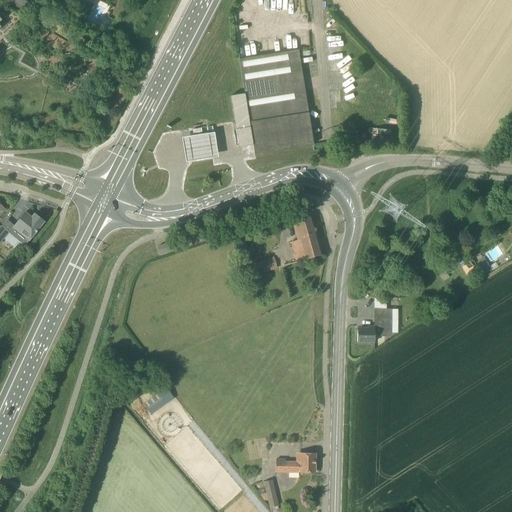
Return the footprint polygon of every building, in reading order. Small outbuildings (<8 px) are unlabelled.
[(89,16),(95,3),(86,0),(85,0),(80,12),(89,16)] [(40,3),(33,5),(31,10),(39,15),(44,6),(40,3)] [(313,145),(312,137),(298,50),(239,59),(244,94),(230,96),(236,135),(234,136),(236,145),(252,143),(252,145),(253,145),(254,154),(313,145)] [(186,161),(217,156),(213,133),(182,138),(186,161)] [(24,246),(28,241),(29,241),(44,222),(34,214),(31,217),(25,212),(13,228),(12,228),(9,232),(1,226),(0,226),(0,243),(9,233),(24,246)] [(296,262),(322,255),(311,217),(295,222),(300,240),(291,242),(296,262)] [(159,255),(172,250),(169,243),(156,248),(159,255)] [(253,276),(276,269),(273,257),(249,264),(253,276)] [(484,259),(477,264),(484,275),(492,270),(484,259)] [(391,310),(381,309),(375,309),(374,327),(367,327),(367,329),(357,329),(357,342),(374,342),(374,334),(378,335),(380,336),(388,336),(391,334),(391,310)] [(159,393),(144,404),(151,415),(166,404),(159,393)] [(315,472),(315,454),(299,454),(295,454),(296,461),(285,461),(285,459),(275,459),(275,472),(291,472),(315,472)] [(278,506),(273,480),(263,482),(266,493),(260,495),(265,501),(268,500),(269,508),(278,506)]
